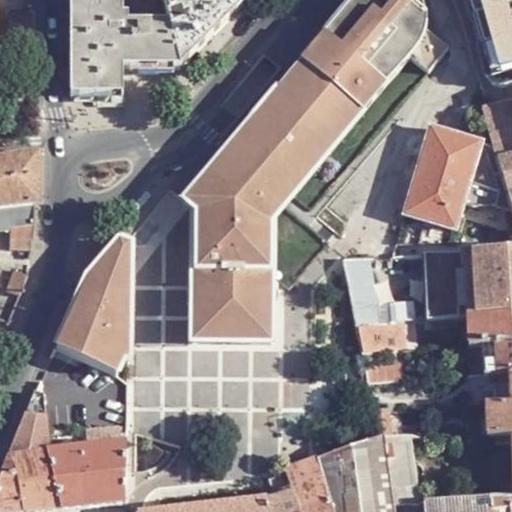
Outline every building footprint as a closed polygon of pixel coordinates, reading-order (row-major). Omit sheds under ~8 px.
[(77,0),(78,36),(72,37),(71,98),(123,99),(124,72),(180,70),(170,24),(147,25),(146,30),(124,30),(124,0),(77,0)] [(164,0),(170,24),(180,70),(182,70),(224,31),(245,6),(242,0),(164,0)] [(271,346),(271,296),(271,275),(271,234),(268,234),(268,226),(298,192),(325,160),(366,111),(367,112),(391,85),(409,64),(428,79),(450,54),(428,35),(421,2),(422,0),(357,0),(330,32),(278,93),(274,90),(251,118),(254,121),(228,151),(209,173),(184,202),(192,209),(192,345),(271,346)] [(482,0),(471,0),(474,9),(484,6),(482,0)] [(511,0),(482,0),(484,6),(474,9),(478,20),(474,21),(483,51),(484,51),(488,62),(498,59),(502,75),(506,89),(511,87),(511,0)] [(498,59),(488,62),(492,78),(502,75),(498,59)] [(494,149),(494,150),(511,210),(511,102),(498,106),(483,111),(494,149)] [(433,129),(406,218),(457,233),(468,199),(511,211),(511,210),(494,150),(433,129)] [(0,233),(8,232),(10,250),(29,256),(34,230),(35,153),(0,159),(0,233)] [(126,239),(125,239),(107,261),(106,262),(91,283),(94,286),(68,319),(71,320),(57,351),(117,379),(126,359),(118,356),(123,343),(120,342),(125,330),(128,331),(129,241),(128,240),(126,239)] [(467,321),(511,317),(511,253),(460,256),(463,276),(466,290),(467,321)] [(424,257),(427,324),(459,321),(454,276),(452,256),(424,257)] [(460,256),(452,256),(454,276),(463,276),(460,256)] [(344,261),(349,283),(352,297),(373,294),(366,259),(344,261)] [(25,283),(27,277),(15,274),(6,295),(20,299),(25,283)] [(271,275),(271,296),(281,283),(271,275)] [(459,321),(467,321),(466,290),(463,276),(454,276),(459,321)] [(373,294),(352,297),(359,330),(379,329),(373,294)] [(468,350),(480,349),(511,346),(511,317),(467,321),(468,350)] [(359,344),(362,358),(408,354),(403,326),(379,329),(359,330),(356,330),(359,344)] [(126,359),(129,360),(128,331),(125,330),(120,342),(123,343),(118,356),(126,359)] [(511,346),(480,349),(483,378),(511,376),(511,346)] [(498,439),(511,438),(511,376),(483,378),(483,381),(509,379),(510,408),(485,410),(487,438),(498,439)] [(45,397),(36,395),(26,419),(9,461),(50,454),(45,397)] [(372,416),(376,439),(387,440),(390,439),(387,414),(372,416)] [(87,431),(89,449),(122,447),(120,428),(87,431)] [(511,438),(498,439),(498,447),(511,447),(511,438)] [(326,492),(331,511),(395,511),(395,507),(387,440),(376,439),(327,458),(317,461),(318,462),(326,492)] [(390,439),(387,440),(395,507),(418,505),(412,439),(390,439)] [(61,511),(126,506),(128,446),(122,447),(89,449),(50,454),(61,511)] [(61,511),(50,454),(9,461),(2,479),(21,479),(25,511),(61,511)] [(294,503),(297,511),(331,511),(326,492),(318,462),(292,470),(285,472),(286,477),(294,500),(294,503)] [(269,482),(270,488),(274,502),(268,502),(269,511),(294,503),(294,500),(286,477),(269,482)] [(0,484),(0,511),(25,511),(21,479),(2,479),(0,484)] [(424,503),(424,511),(510,511),(510,499),(424,503)] [(269,511),(268,502),(250,504),(233,506),(186,511),(269,511)] [(269,511),(297,511),(294,503),(269,511)]
